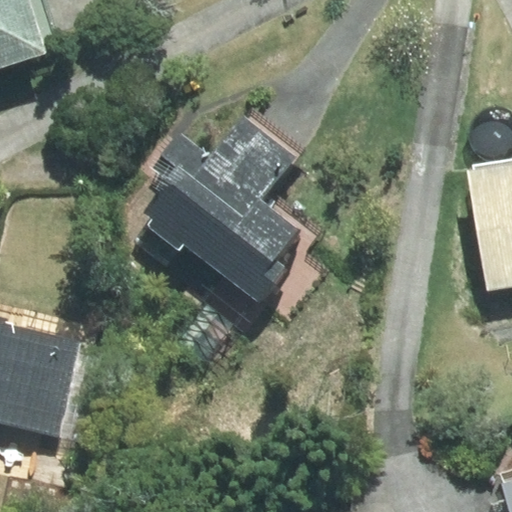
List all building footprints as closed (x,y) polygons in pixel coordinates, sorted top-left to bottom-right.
[(26,0),(0,0),(0,73),(44,60),(26,0)] [(125,226),(140,236),(259,314),(285,274),(278,269),(301,233),(269,212),(302,162),(247,126),(218,170),(179,144),(125,226)] [(511,288),(511,160),(467,169),(488,292),(511,288)] [(0,425),(79,437),(93,338),(0,324),(0,425)] [(511,511),(511,478),(497,483),(506,511),(511,511)]
